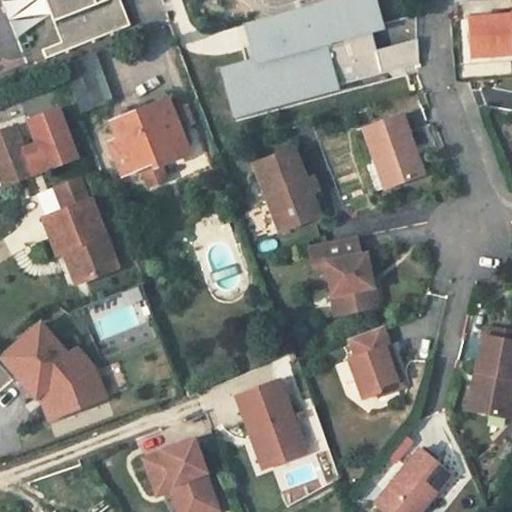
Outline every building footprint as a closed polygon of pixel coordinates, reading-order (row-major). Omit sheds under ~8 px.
[(55,15),(48,0),(10,0),(26,38),(55,15)] [(50,49),(53,57),(136,23),(126,0),(48,0),(55,15),(66,42),(50,49)] [(366,27),(378,24),(371,0),(306,0),(234,20),(244,56),(365,22),(366,27)] [(511,8),(499,19),(467,21),(470,56),(511,53),(511,42),(511,8)] [(244,56),(213,64),(228,115),(379,72),(372,49),(366,27),(365,22),(244,56)] [(372,49),(379,72),(420,60),(417,36),(372,49)] [(113,101),(95,53),(63,66),(81,113),(113,101)] [(187,152),(180,136),(188,133),(185,126),(178,108),(176,102),(168,105),(166,102),(112,124),(119,141),(110,145),(122,173),(141,165),(151,161),(152,166),(159,163),(187,152)] [(193,123),(185,105),(178,108),(185,126),(193,123)] [(76,159),(57,109),(27,121),(36,145),(22,150),(13,126),(0,131),(0,177),(4,186),(32,175),(31,174),(45,169),(46,170),(76,159)] [(422,174),(401,115),(362,129),(375,164),(381,162),(390,187),(422,174)] [(310,193),(305,179),(292,148),(252,164),(268,203),(279,231),(279,232),(319,216),(310,193)] [(166,180),(159,163),(152,166),(151,161),(141,165),(149,187),(166,180)] [(390,187),(381,162),(375,164),(384,189),(390,187)] [(317,191),(311,177),(305,179),(310,193),(317,191)] [(87,200),(79,179),(55,188),(64,210),(87,200)] [(116,268),(89,200),(87,200),(64,210),(42,218),(57,255),(63,253),(71,250),(83,281),(116,268)] [(279,231),(268,203),(254,209),(247,211),(258,239),(279,231)] [(369,279),(364,255),(358,256),(354,237),(308,246),(314,273),(326,271),(329,282),(336,316),(375,308),(377,302),(374,286),(370,286),(369,279)] [(83,281),(71,250),(63,253),(76,284),(83,281)] [(329,282),(326,271),(314,273),(316,285),(329,282)] [(88,302),(102,355),(154,342),(140,288),(88,302)] [(67,357),(39,324),(6,352),(22,370),(16,375),(35,397),(37,395),(41,391),(73,363),(67,357)] [(394,380),(382,348),(388,346),(381,326),(348,339),(355,357),(348,360),(362,398),(376,393),(377,393),(380,386),(394,380)] [(511,342),(511,332),(485,327),(484,337),(511,342)] [(509,417),(511,401),(511,342),(484,337),(481,337),(475,372),(482,373),(475,411),(509,417)] [(400,378),(388,346),(382,348),(394,380),(400,378)] [(104,397),(93,370),(76,350),(67,357),(73,363),(41,391),(48,399),(54,416),(104,397)] [(22,370),(6,352),(0,358),(16,375),(22,370)] [(475,411),(482,373),(475,372),(468,410),(475,411)] [(403,386),(400,378),(394,380),(380,386),(377,393),(376,393),(377,395),(403,386)] [(305,454),(278,381),(236,397),(250,435),(256,433),(269,468),(305,454)] [(41,391),(37,395),(42,401),(48,418),(54,416),(48,399),(41,391)] [(501,446),(511,435),(511,425),(497,442),(501,446)] [(269,468),(256,433),(250,435),(263,470),(269,468)] [(212,511),(217,510),(192,441),(143,459),(156,495),(170,490),(176,488),(185,511),(212,511)] [(423,508),(450,475),(418,449),(374,504),(383,511),(413,511),(419,505),(423,508)] [(185,511),(176,488),(170,490),(177,511),(185,511)]
